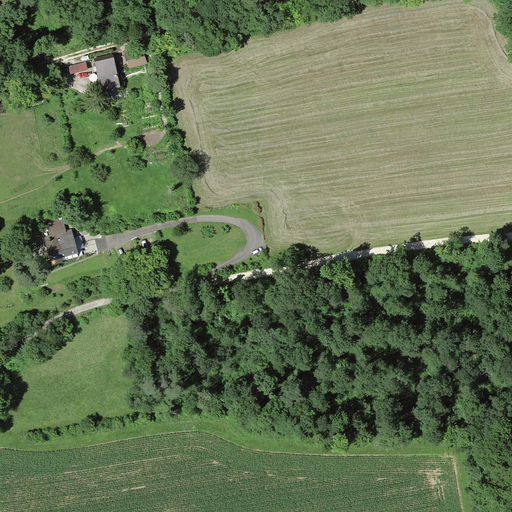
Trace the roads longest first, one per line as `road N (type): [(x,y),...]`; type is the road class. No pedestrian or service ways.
road 1 (unclassified): [(0,353),(65,314),(122,296),(511,235)]
road 2 (track): [(0,429),(207,396),(339,398),(439,385),(511,386)]
road 3 (track): [(263,0),(0,71)]
